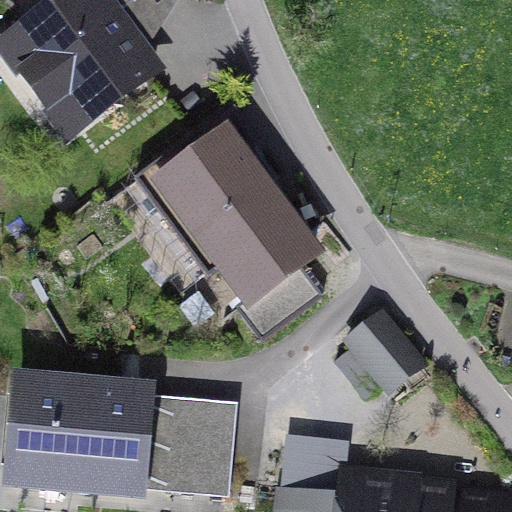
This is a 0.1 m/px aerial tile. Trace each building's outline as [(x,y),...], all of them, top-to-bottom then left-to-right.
[(40,62),(24,74),(48,107),(64,95),(85,123),(151,74),(126,40),(134,35),(118,14),(111,19),(96,0),(66,0),(19,35),(40,62)] [(322,298),(299,267),(313,256),(240,158),(205,183),(179,148),(135,181),(208,279),(224,267),(250,302),(237,311),(261,344),(322,298)] [(333,357),(371,405),(422,365),(383,316),(333,357)] [(143,397),(24,386),(15,481),(135,491),(143,397)] [(162,491),(226,496),(232,420),(169,414),(162,491)] [(473,511),(282,491),(279,511),(473,511)]
